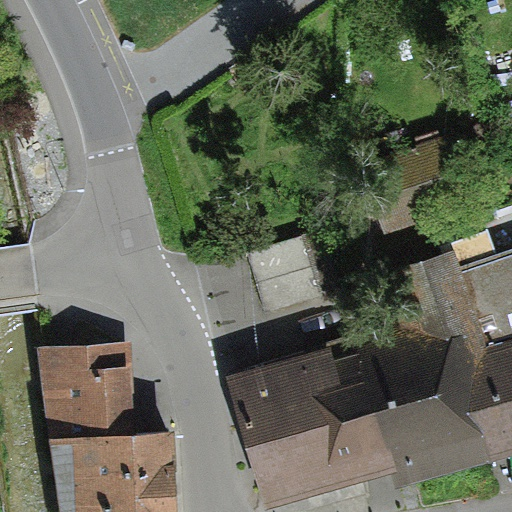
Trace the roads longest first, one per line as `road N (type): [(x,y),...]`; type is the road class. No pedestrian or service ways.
road 1 (residential): [(207,511),(201,426),(137,252)]
road 2 (residential): [(137,252),(100,96),(55,0)]
road 3 (residential): [(137,252),(0,274)]
